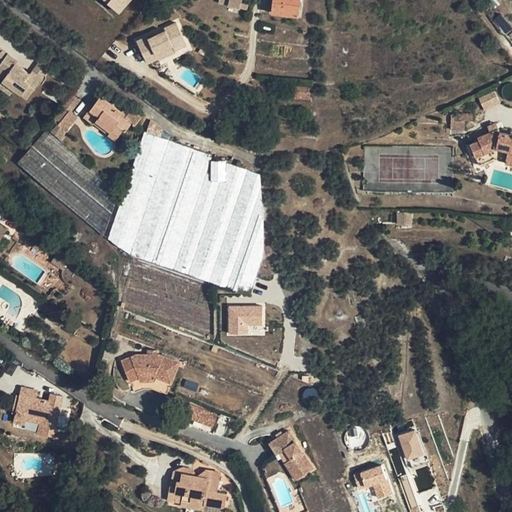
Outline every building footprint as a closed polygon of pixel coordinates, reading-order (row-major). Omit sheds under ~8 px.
[(108,0),(110,1),(109,2),(120,12),(131,0),(108,0)] [(249,0),(242,0),(240,8),(246,10),(249,0)] [(273,0),(272,13),(299,16),(300,0),(273,0)] [(174,52),(186,46),(175,24),(164,30),(165,32),(148,40),(147,38),(136,43),(147,65),(157,60),(155,55),(172,47),(174,52)] [(16,64),(18,61),(0,47),(0,62),(1,63),(0,64),(0,75),(4,78),(3,80),(15,90),(28,99),(42,79),(32,71),(30,74),(22,69),(16,64)] [(157,60),(174,52),(172,47),(155,55),(157,60)] [(40,61),(32,71),(42,79),(50,69),(40,61)] [(15,90),(3,80),(0,84),(0,88),(10,96),(15,90)] [(310,87),(292,86),(292,98),(309,98),(310,87)] [(494,91),(479,98),(484,109),(484,111),(501,103),(500,101),(500,102),(494,91)] [(69,111),(70,112),(80,100),(71,94),(62,105),(69,111)] [(122,112),(101,96),(91,110),(99,117),(96,121),(118,137),(124,129),(127,130),(132,123),(135,126),(142,117),(132,109),(129,113),(125,118),(121,115),(122,112)] [(58,125),(69,111),(62,105),(52,119),(54,121),(58,125)] [(77,117),(70,112),(69,111),(58,125),(54,121),(50,126),(54,129),(52,131),(62,140),(66,131),(77,117)] [(118,137),(96,121),(94,124),(115,141),(118,137)] [(160,137),(163,130),(151,121),(147,132),(160,137)] [(465,129),(465,121),(451,122),(451,129),(465,129)] [(490,133),(499,129),(497,123),(488,127),(490,133)] [(62,140),(52,131),(48,128),(33,145),(112,213),(120,190),(62,140)] [(511,135),(500,132),(499,129),(490,133),(478,138),(477,135),(467,136),(470,143),(476,158),(479,165),(494,160),(506,162),(511,163),(511,135)] [(160,137),(147,132),(145,131),(108,238),(131,254),(170,140),(160,137)] [(191,147),(170,140),(131,254),(133,255),(152,261),(191,147)] [(112,213),(33,145),(18,163),(104,236),(112,213)] [(212,155),(191,147),(152,261),(174,269),(211,161),(212,155)] [(224,148),(220,161),(226,161),(226,162),(231,164),(234,157),(235,152),(224,148)] [(257,165),(234,157),(231,164),(248,170),(254,172),(257,165)] [(211,161),(174,269),(189,274),(221,181),(211,181),(211,161)] [(220,161),(211,161),(211,181),(221,181),(226,181),(226,162),(226,161),(220,161)] [(231,164),(226,162),(226,181),(221,181),(189,274),(210,281),(248,170),(231,164)] [(254,172),(248,170),(210,281),(214,283),(216,284),(219,284),(227,287),(261,187),(260,174),(254,172)] [(264,215),(261,187),(227,287),(242,292),(250,295),(261,263),(263,259),(264,252),(264,215)] [(396,226),(411,226),(411,212),(396,212),(396,226)] [(70,259),(59,251),(51,262),(63,270),(70,259)] [(152,261),(133,255),(128,277),(214,307),(214,283),(210,281),(189,274),(174,269),(152,261)] [(214,307),(128,277),(121,307),(214,339),(214,307)] [(53,290),(53,291),(47,299),(57,305),(63,295),(57,290),(56,290),(56,289),(55,289),(55,290),(54,290),(53,290)] [(228,335),(249,335),(249,326),(263,325),(262,305),(227,306),(228,335)] [(355,317),(357,324),(365,322),(362,315),(355,317)] [(81,340),(68,332),(64,337),(77,346),(81,340)] [(147,373),(157,377),(165,356),(151,351),(126,350),(112,356),(120,376),(128,373),(130,376),(146,377),(147,373)] [(170,359),(165,356),(157,377),(147,373),(146,377),(130,376),(128,373),(120,376),(125,388),(134,384),(143,385),(158,391),(170,359)] [(45,419),(42,433),(53,436),(62,396),(51,394),(50,401),(36,398),(38,391),(22,388),(20,396),(20,397),(23,397),(22,403),(15,401),(13,411),(16,412),(14,421),(25,423),(26,419),(27,414),(35,415),(35,417),(45,419)] [(204,414),(188,409),(185,417),(203,424),(204,421),(202,420),(204,414)] [(39,432),(42,433),(45,419),(35,417),(35,415),(27,414),(26,419),(41,423),(39,432)] [(418,427),(396,435),(408,468),(430,460),(418,427)] [(279,435),(269,442),(276,453),(283,448),(290,458),(284,462),(295,480),(313,468),(288,429),(283,433),(279,435)] [(372,485),(377,500),(392,495),(382,465),(353,474),(359,490),(372,485)] [(191,504),(204,507),(205,505),(225,508),(227,494),(218,492),(221,475),(206,472),(197,477),(182,474),(181,482),(178,482),(176,492),(184,494),(181,505),(190,507),(191,504)]
